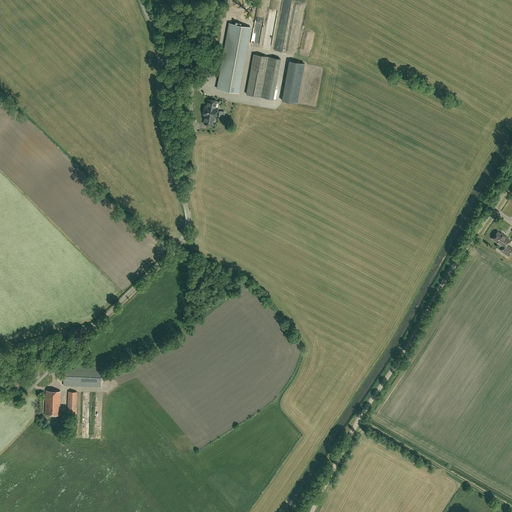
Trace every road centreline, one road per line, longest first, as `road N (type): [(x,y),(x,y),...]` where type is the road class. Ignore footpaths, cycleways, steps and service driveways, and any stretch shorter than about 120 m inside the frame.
road 1 (unclassified): [(0,350),(93,325),(185,232),(165,139),(160,54),(141,0)]
road 2 (unclassified): [(312,511),(363,412),(511,183)]
